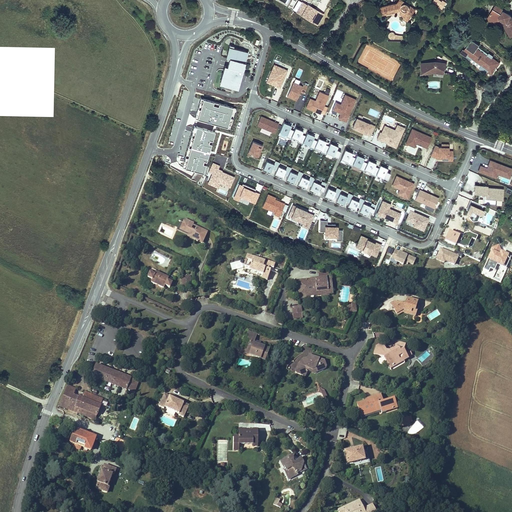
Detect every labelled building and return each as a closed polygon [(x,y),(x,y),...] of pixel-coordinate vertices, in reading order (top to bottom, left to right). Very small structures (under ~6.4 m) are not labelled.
[(324,13),(299,0),(298,0),(293,11),(318,24),(324,13)] [(414,5),(406,0),(389,0),(384,1),(385,8),(397,6),(401,7),(399,11),(405,14),(406,13),(408,14),(414,5)] [(442,0),(434,0),(433,3),(442,8),(446,2),(442,0)] [(505,8),(496,2),(489,12),(498,18),(500,15),(507,19),(505,21),(511,31),(511,15),(510,15),(511,14),(504,9),(505,8)] [(496,22),(498,18),(489,12),(487,16),(496,22)] [(385,32),(386,33),(400,36),(400,32),(392,30),(391,30),(391,29),(390,28),(389,28),(388,27),(387,27),(386,27),(385,28),(384,31),(385,32)] [(459,45),(457,49),(467,55),(469,53),(478,59),(476,63),(483,68),(484,66),(488,69),(491,65),(492,65),(494,62),(493,62),(496,58),(488,53),(490,51),(485,48),(483,51),(473,44),(475,40),(467,35),(460,46),(459,45)] [(237,89),(243,71),(241,71),(246,52),(233,48),(232,52),(228,51),(226,58),(230,59),(228,67),(230,68),(229,71),(224,70),(221,80),(224,81),(223,85),(237,89)] [(441,61),(432,61),(417,64),(419,74),(429,72),(440,72),(441,61)] [(280,89),(287,70),(273,64),(265,83),(280,89)] [(304,94),(307,86),(303,85),(302,87),(293,83),(287,96),(297,101),(300,92),(304,94)] [(321,114),(329,95),(320,92),(316,101),(310,99),(306,108),(321,114)] [(335,115),(337,111),(341,113),(338,118),(346,122),(356,100),(345,95),(343,99),(338,97),(337,101),(334,100),(329,113),(335,115)] [(236,109),(201,99),(195,120),(230,130),(236,109)] [(275,133),(279,124),(261,117),(257,126),(275,133)] [(370,135),(375,125),(357,117),(353,127),(370,135)] [(291,137),(294,131),(290,129),(291,126),(284,123),(280,132),(287,135),(286,137),(291,139),(291,137)] [(383,125),(377,141),(396,148),(404,128),(397,125),(395,129),(383,125)] [(216,134),(194,128),(188,149),(210,155),(212,146),(209,145),(210,141),(213,142),(216,134)] [(303,142),(306,136),(302,134),(303,131),(295,128),(294,131),(291,137),(299,140),(298,142),(302,144),(303,142)] [(427,148),(431,137),(412,129),(406,143),(414,147),(416,143),(427,148)] [(317,141),(313,139),(315,136),(307,133),(306,136),(303,142),(310,145),(310,147),(314,149),(315,147),(317,141)] [(326,141),(319,138),(317,141),(315,147),(322,151),(321,152),(326,154),(326,152),(329,146),(325,144),(326,141)] [(258,157),(263,146),(253,141),(248,152),(258,157)] [(337,150),(338,146),(330,143),(329,146),(326,152),(334,156),(333,157),(337,159),(341,151),(337,150)] [(453,161),(453,151),(448,150),(449,144),(441,144),(441,147),(439,147),(435,145),(431,155),(438,159),(439,157),(441,157),(448,157),(448,160),(453,161)] [(188,149),(183,168),(204,175),(206,167),(204,166),(204,163),(207,163),(209,155),(188,149)] [(353,164),(355,158),(351,156),(353,153),(345,150),(341,159),(349,162),(348,164),(352,166),(353,164)] [(367,163),(363,161),(364,158),(357,155),(355,158),(353,164),(360,167),(359,169),(364,171),(364,169),(367,163)] [(379,168),(375,166),(376,163),(369,160),(367,163),(364,169),(372,173),(371,174),(375,176),(376,174),(379,168)] [(509,179),(511,170),(511,168),(489,160),(487,168),(480,166),(477,173),(495,179),(496,175),(509,179)] [(276,171),(278,166),(280,163),(276,161),(274,165),(267,161),(263,169),(271,172),(272,169),(276,171)] [(220,166),(213,163),(209,172),(212,173),(208,184),(218,189),(220,184),(231,189),(235,178),(222,172),(223,172),(218,170),(220,166)] [(386,172),(388,168),(380,165),(379,168),(376,174),(384,178),(383,179),(387,181),(391,173),(386,172)] [(290,172),(292,168),(287,166),(286,170),(278,166),(276,171),(275,174),(283,177),(284,174),(288,176),(290,172)] [(302,177),(303,173),(299,171),(298,175),(290,172),(288,176),(287,179),(294,182),(296,179),(300,181),(302,177)] [(414,183),(409,181),(409,182),(406,181),(406,180),(397,176),(392,185),(400,189),(403,190),(401,195),(407,198),(414,183)] [(309,180),(302,177),(300,181),(298,184),(306,188),(307,184),(311,186),(313,182),(315,178),(311,177),(309,180)] [(323,191),(327,184),(322,182),(321,185),(313,182),(311,186),(310,189),(318,193),(319,190),(323,191)] [(260,194),(239,184),(233,198),(238,201),(240,197),(255,204),(260,194)] [(503,199),(503,188),(488,187),(488,185),(475,184),(474,193),(486,194),(486,197),(496,198),(496,199),(503,199)] [(340,194),(341,190),(337,188),(336,192),(328,188),(325,196),(332,199),(334,196),(338,198),(340,194)] [(434,208),(439,198),(419,190),(415,199),(434,208)] [(349,203),(351,199),(353,195),(349,193),(347,197),(340,194),(338,198),(336,201),(344,204),(345,201),(349,203)] [(279,216),(285,204),(275,199),(276,198),(268,194),(262,207),(275,213),(275,214),(279,216)] [(361,208),(363,204),(365,200),(361,199),(359,202),(351,199),(349,203),(348,206),(356,210),(357,206),(361,208)] [(397,222),(401,213),(389,208),(390,204),(383,201),(377,213),(387,217),(387,218),(397,222)] [(482,214),(484,209),(471,203),(466,213),(470,214),(469,216),(471,219),(473,220),(477,220),(480,214),(482,214)] [(373,213),(376,206),(372,204),(371,207),(363,204),(361,208),(360,211),(367,215),(369,212),(373,213)] [(298,208),(293,205),(288,216),(303,222),(301,225),(307,228),(309,222),(311,222),(314,215),(307,212),(308,212),(300,208),(300,210),(298,209),(298,208)] [(428,218),(413,212),(415,208),(408,205),(406,212),(409,213),(406,219),(414,223),(413,226),(423,230),(428,218)] [(189,219),(181,216),(179,221),(177,227),(189,231),(189,233),(199,237),(202,226),(192,222),(190,226),(187,225),(189,219)] [(177,227),(179,221),(176,220),(173,228),(189,233),(189,231),(177,227)] [(342,241),(343,230),(337,230),(338,227),(335,227),(336,224),(332,224),(332,227),(327,226),(327,224),(328,221),(320,220),(320,231),(326,231),(325,236),(337,236),(337,240),(342,241)] [(456,245),(466,250),(471,240),(475,241),(477,237),(465,232),(463,236),(449,230),(444,243),(455,248),(456,245)] [(376,256),(381,245),(361,236),(356,247),(359,248),(359,250),(361,252),(361,254),(370,258),(371,254),(376,256)] [(454,268),(458,256),(440,248),(435,260),(454,268)] [(413,266),(416,260),(410,257),(410,258),(407,257),(407,255),(395,250),(392,259),(395,261),(395,262),(403,265),(404,264),(408,265),(409,263),(413,266)] [(267,260),(247,251),(243,261),(245,262),(245,263),(249,265),(248,267),(261,272),(260,275),(265,277),(269,268),(268,267),(269,263),(272,265),(274,260),(268,258),(267,260)] [(154,274),(150,272),(147,279),(150,281),(150,282),(163,288),(163,286),(169,288),(172,279),(155,272),(154,274)] [(310,277),(297,279),(299,297),(306,296),(306,294),(306,293),(314,292),(314,289),(322,288),(323,292),(323,294),(329,294),(328,291),(328,287),(332,287),(331,282),(330,282),(330,280),(331,279),(330,275),(328,275),(318,276),(314,276),(314,277),(310,278),(310,277)] [(189,277),(181,278),(182,287),(190,287),(189,277)] [(396,305),(393,306),(396,311),(402,307),(411,309),(411,306),(416,307),(417,299),(407,297),(406,299),(406,301),(403,303),(401,302),(397,300),(396,305)] [(299,305),(292,306),(294,319),(303,318),(302,313),(300,313),(299,305)] [(250,352),(249,354),(264,359),(268,348),(259,344),(253,342),(254,339),(256,333),(248,330),(243,342),(247,343),(244,349),(250,352)] [(377,341),(371,344),(375,349),(378,348),(381,349),(377,341)] [(375,349),(371,344),(369,353),(383,357),(385,355),(387,359),(386,363),(388,367),(393,365),(393,362),(396,361),(397,363),(403,360),(398,350),(399,344),(394,342),(390,344),(391,346),(392,348),(385,352),(383,350),(382,350),(381,349),(378,348),(375,349)] [(299,364),(297,363),(293,372),(305,376),(307,370),(308,367),(312,369),(316,368),(316,370),(319,371),(320,371),(325,369),(324,366),(326,365),(323,360),(315,356),(311,358),(307,357),(300,360),(299,364)] [(129,377),(94,364),(90,376),(125,389),(129,377)] [(135,379),(129,377),(125,389),(131,391),(135,379)] [(91,418),(94,419),(102,399),(83,392),(81,398),(72,395),(75,389),(66,385),(58,405),(66,408),(67,403),(77,407),(76,412),(91,418)] [(301,399),(304,407),(319,402),(316,394),(301,399)] [(188,406),(163,395),(157,407),(164,409),(164,408),(178,415),(178,416),(183,418),(188,406)] [(380,395),(373,397),(375,403),(382,401),(380,395)] [(366,400),(358,403),(360,408),(363,407),(364,410),(365,409),(367,416),(372,415),(372,413),(384,409),(384,411),(385,413),(388,412),(387,411),(395,408),(393,403),(395,403),(393,398),(382,401),(375,403),(373,397),(366,399),(366,400)] [(395,403),(393,403),(395,408),(387,411),(388,412),(399,408),(397,402),(395,403)] [(67,403),(66,408),(76,412),(77,407),(67,403)] [(412,421),(411,420),(414,420),(412,414),(400,418),(402,424),(412,421)] [(94,437),(73,429),(68,442),(90,450),(94,437)] [(233,438),(233,453),(238,453),(238,446),(238,444),(251,443),(251,445),(257,445),(257,431),(251,431),(251,432),(243,432),(243,431),(238,431),(238,437),(233,438)] [(121,451),(125,441),(117,437),(115,442),(114,444),(113,446),(111,445),(111,447),(121,451)] [(360,448),(343,449),(343,461),(352,461),(353,466),(365,465),(364,451),(360,452),(360,448)] [(305,470),(298,458),(296,459),(296,460),(295,461),(295,463),(291,462),(291,460),(292,458),(291,457),(290,456),(289,456),(279,461),(281,466),(283,466),(284,469),(283,470),(287,479),(295,475),(295,473),(299,472),(299,473),(305,470)] [(96,480),(97,480),(95,486),(107,491),(109,485),(108,485),(112,474),(113,474),(115,469),(104,465),(102,469),(100,469),(96,480)] [(278,504),(280,500),(275,498),(272,505),(280,509),(282,505),(278,504)] [(341,511),(357,503),(356,500),(335,511),(341,511)] [(357,503),(341,511),(372,511),(370,505),(361,510),(357,503)]
